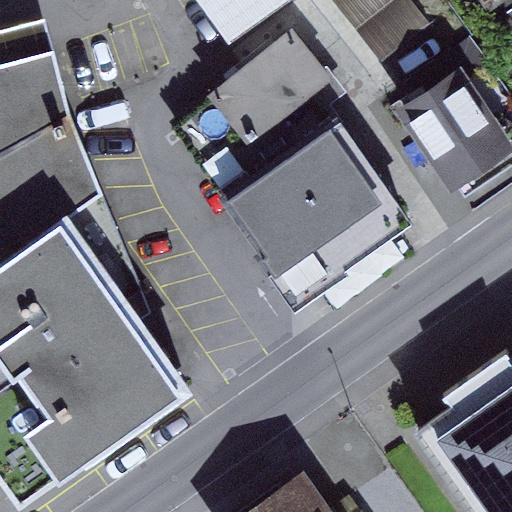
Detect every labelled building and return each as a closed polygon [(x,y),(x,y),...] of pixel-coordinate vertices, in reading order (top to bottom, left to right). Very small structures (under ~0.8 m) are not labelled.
[(205,0),(228,33),(274,0),(205,0)] [(0,24),(0,253),(70,210),(104,186),(70,106),(44,12),(0,24)] [(178,116),(293,299),(413,213),(335,97),(345,88),(294,21),(178,116)] [(511,127),(461,58),(391,100),(468,190),(511,163),(511,127)] [(70,210),(0,253),(0,467),(24,502),(193,384),(70,210)] [(511,511),(511,365),(429,422),(490,511),(511,511)] [(330,511),(307,478),(257,511),(330,511)]
